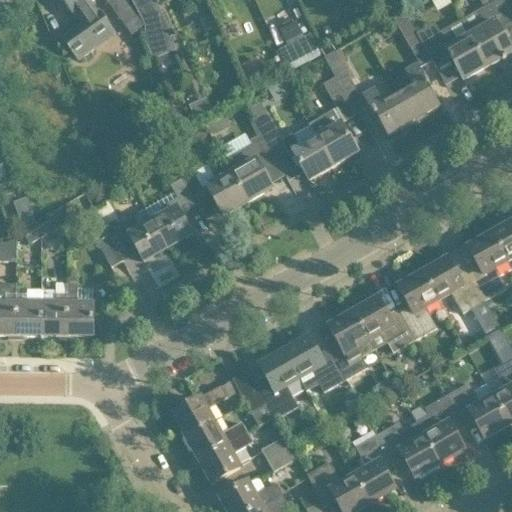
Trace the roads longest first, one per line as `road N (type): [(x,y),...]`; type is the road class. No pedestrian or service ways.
road 1 (residential): [(116,378),(511,155)]
road 2 (residential): [(189,511),(116,378)]
